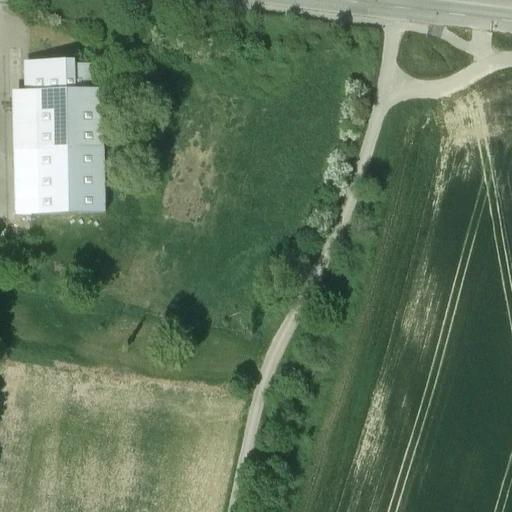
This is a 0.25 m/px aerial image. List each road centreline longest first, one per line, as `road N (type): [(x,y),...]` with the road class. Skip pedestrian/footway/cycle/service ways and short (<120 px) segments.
road 1 (track): [(234,511),(271,357),(330,246),(386,88),(397,8)]
road 2 (secondary): [(331,0),(511,21)]
road 3 (track): [(386,88),(431,89),(488,61),(477,17)]
